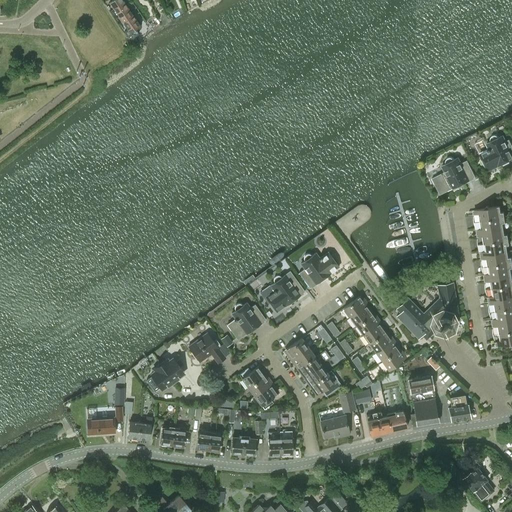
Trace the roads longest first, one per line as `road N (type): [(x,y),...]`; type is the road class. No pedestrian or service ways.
road 1 (unclassified): [(0,497),(52,462),(96,451),(262,467),(310,462)]
road 2 (residential): [(479,347),(456,207),(506,182)]
road 3 (unclassified): [(310,462),(503,420)]
road 4 (residential): [(310,462),(302,404),(264,347)]
